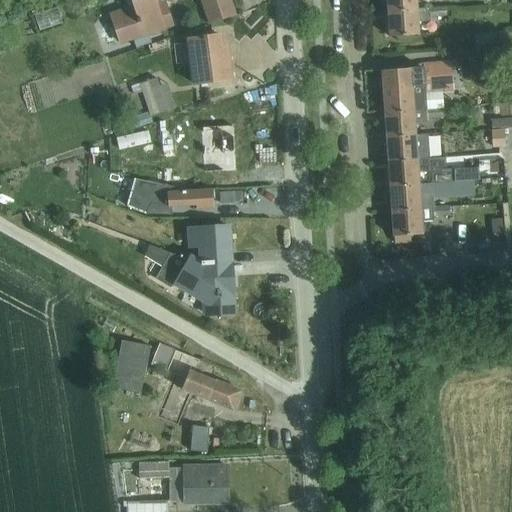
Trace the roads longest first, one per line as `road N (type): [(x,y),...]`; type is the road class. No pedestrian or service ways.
road 1 (unclassified): [(310,401),(0,225)]
road 2 (residential): [(304,316),(287,0)]
road 3 (residential): [(379,278),(362,254),(347,0)]
road 4 (residential): [(379,278),(511,261)]
